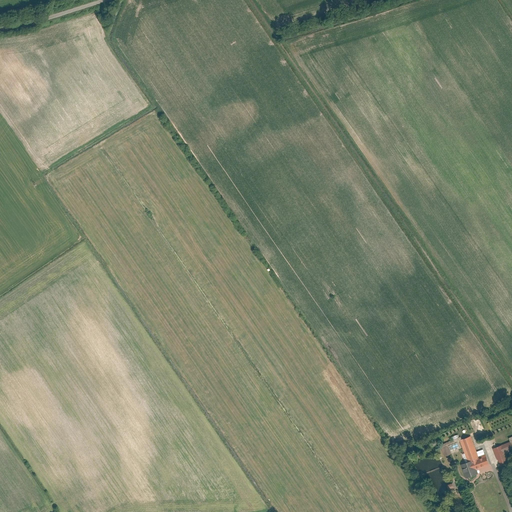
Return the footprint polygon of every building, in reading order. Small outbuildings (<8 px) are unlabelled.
[(453,423),(445,426),(443,421),(434,425),(442,444),(459,437),(453,423)] [(460,422),(455,425),(459,434),(464,432),(460,422)] [(460,464),(466,478),(476,474),(475,470),(489,465),(485,455),(478,457),(470,437),(458,442),(466,462),(460,464)] [(440,450),(443,459),(450,456),(449,453),(459,450),(457,443),(440,450)] [(493,452),(499,467),(507,465),(503,455),(511,452),(511,450),(509,443),(499,446),(500,449),(493,452)]
